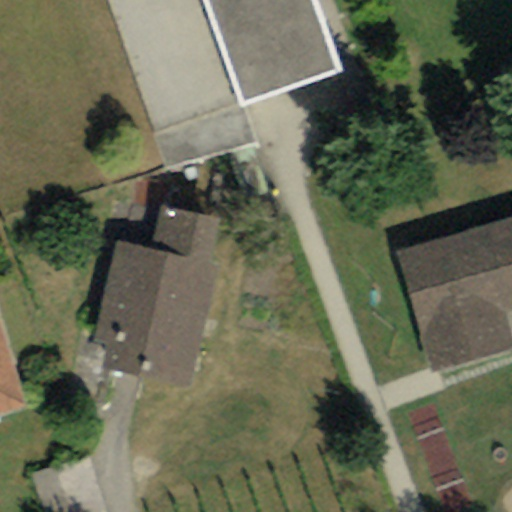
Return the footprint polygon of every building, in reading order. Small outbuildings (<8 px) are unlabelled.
[(206,0),(240,94),(339,59),(318,0),(206,0)] [(221,211),(162,199),(153,244),(114,235),(94,334),(108,337),(103,361),(186,379),(221,211)] [(511,213),(403,245),(437,364),(511,343),(502,309),(511,306),(511,213)] [(0,408),(30,399),(0,302),(0,408)] [(98,511),(86,473),(44,486),(51,511),(98,511)]
